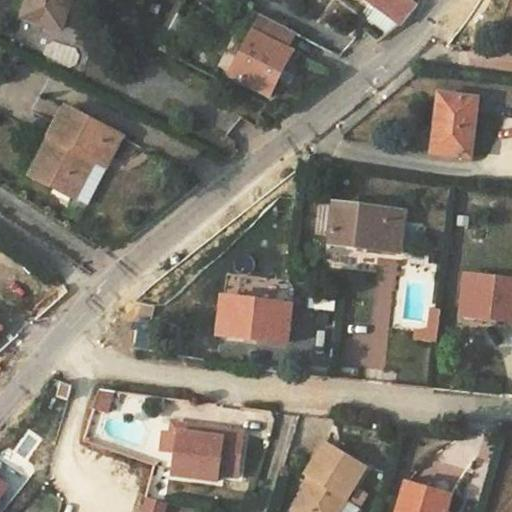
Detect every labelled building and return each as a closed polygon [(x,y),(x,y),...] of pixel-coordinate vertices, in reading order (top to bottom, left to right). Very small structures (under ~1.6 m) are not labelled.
[(27,0),(22,15),(64,29),(72,0),(27,0)] [(199,0),(220,11),(226,0),(199,0)] [(367,0),(379,8),(370,21),(388,35),(400,24),(417,5),(410,0),(367,0)] [(263,16),(232,75),(272,97),(294,52),(288,49),(295,33),(263,16)] [(440,95),(432,152),(465,156),(468,130),(474,131),(478,100),(440,95)] [(68,107),(33,176),(88,204),(124,137),(68,107)] [(471,156),(474,131),(468,130),(465,156),(471,156)] [(335,206),(332,244),(398,252),(402,213),(335,206)] [(458,228),(467,229),(469,216),(460,214),(458,228)] [(511,281),(467,277),(463,315),(511,321),(511,281)] [(223,298),(218,337),(287,345),(290,312),(274,309),(274,304),(223,298)] [(291,306),(274,304),(274,309),(290,312),(291,306)] [(101,391),(96,405),(108,406),(113,392),(101,391)] [(220,429),(177,424),(176,434),(219,439),(220,429)] [(219,439),(176,434),(160,432),(158,451),(173,453),(170,474),(217,480),(218,472),(235,474),(240,431),(220,429),(219,439)] [(324,441),(303,473),(309,477),(294,502),(310,511),(334,511),(364,467),(324,441)] [(442,511),(447,496),(402,483),(394,511),(442,511)] [(146,500),(144,511),(165,511),(167,502),(146,500)] [(290,508),(295,511),(310,511),(294,502),(290,508)]
